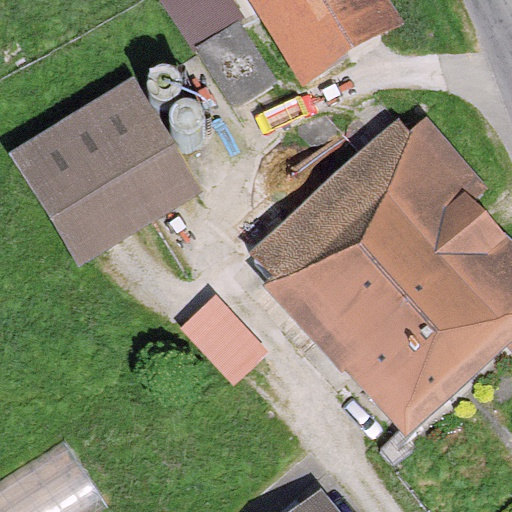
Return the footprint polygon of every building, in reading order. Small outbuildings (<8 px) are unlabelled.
[(367,0),(226,0),(292,107),(395,43),(367,0)] [(127,87),(0,160),(0,163),(63,272),(191,198),(127,87)] [(273,290),(249,307),(391,452),(496,359),(511,377),(511,258),(452,197),(460,163),(407,117),(248,265),(273,290)] [(210,290),(173,325),(227,382),(264,348),(210,290)] [(0,486),(0,511),(100,511),(115,503),(76,440),(0,486)] [(339,511),(320,489),(293,511),(339,511)]
